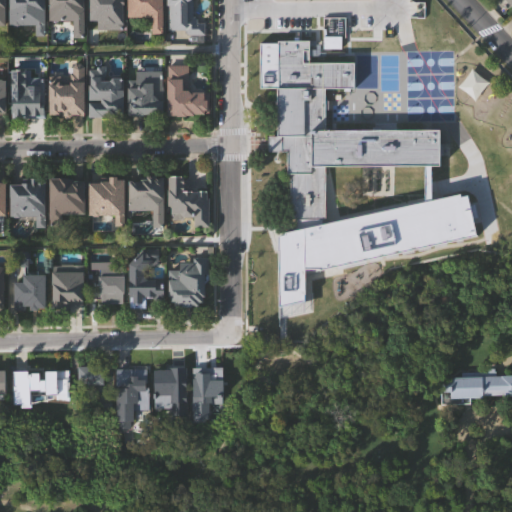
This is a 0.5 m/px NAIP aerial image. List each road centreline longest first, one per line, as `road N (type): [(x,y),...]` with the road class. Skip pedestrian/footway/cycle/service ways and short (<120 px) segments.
road 1 (residential): [(231,338),(227,0)]
road 2 (residential): [(0,341),(231,338)]
road 3 (residential): [(0,150),(229,147)]
